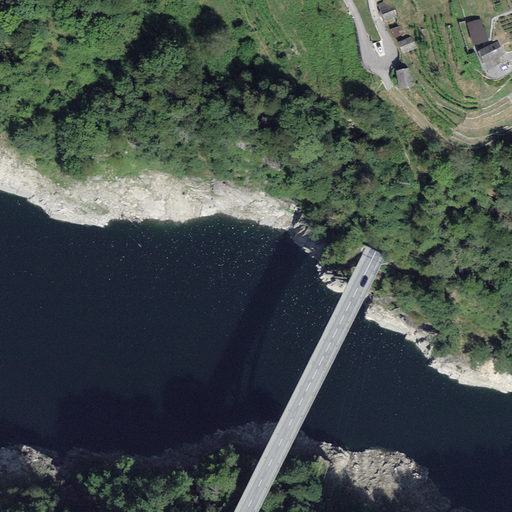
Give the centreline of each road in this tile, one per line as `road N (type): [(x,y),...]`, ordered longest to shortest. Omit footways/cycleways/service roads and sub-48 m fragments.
road 1 (tertiary): [(246,511),(372,259),(393,200),(395,125),(384,81),(355,25),(328,0)]
road 2 (residential): [(347,0),(379,67),(392,53),(371,0)]
